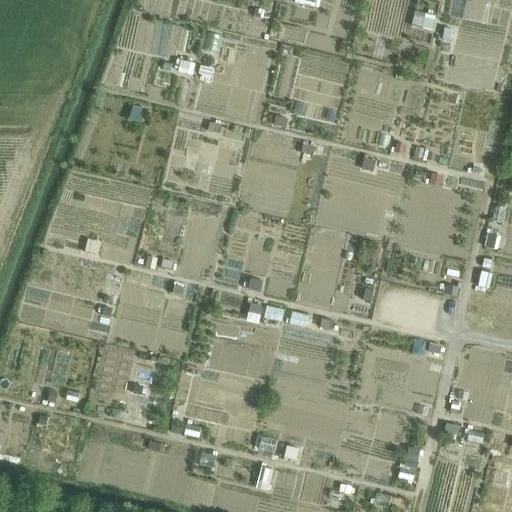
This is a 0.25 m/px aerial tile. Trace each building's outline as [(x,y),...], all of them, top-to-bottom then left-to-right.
[(416,11),(412,26),(423,29),(427,15),(416,11)] [(288,17),(287,26),(306,30),(308,22),(288,17)] [(262,52),(268,28),(230,18),(223,42),(262,52)] [(445,28),(443,39),(452,41),(454,30),(445,28)] [(177,59),(175,68),(179,69),(178,71),(192,75),(195,65),(177,59)] [(201,66),(199,75),(210,77),(212,69),(201,66)] [(133,106),(129,121),(141,123),(144,109),(133,106)] [(276,116),(274,126),(286,129),(288,119),(276,116)] [(209,123),(207,131),(219,134),(221,126),(209,123)] [(302,144),(300,152),(311,155),(313,147),(302,144)] [(429,151),(427,160),(436,162),(438,153),(429,151)] [(363,158),(361,169),(372,171),(374,160),(363,158)] [(432,174),(429,184),(440,187),(442,176),(432,174)] [(488,235),(485,249),(494,251),(497,237),(488,235)] [(88,239),(84,252),(96,255),(99,242),(88,239)] [(148,256),(145,267),(155,269),(157,258),(148,256)] [(482,272),(479,287),(490,289),(493,274),(482,272)] [(251,277),(248,289),(259,292),(263,280),(251,277)] [(174,286),(172,294),(182,296),(183,288),(174,286)] [(449,286),(447,295),(457,298),(459,288),(449,286)] [(365,289),(363,300),(372,302),(374,290),(365,289)] [(475,297),(473,305),(484,307),(486,299),(475,297)] [(251,304),(249,312),(260,315),(262,306),(251,304)] [(104,308),(103,315),(111,317),(112,310),(104,308)] [(323,319),(321,328),(332,331),(334,321),(323,319)] [(78,326),(78,346),(97,346),(97,326),(78,326)] [(430,343),(428,352),(438,354),(441,345),(430,343)] [(49,390),(47,401),(54,403),(56,392),(49,390)] [(453,401),(451,412),(458,414),(461,403),(453,401)] [(135,415),(133,424),(141,426),(143,417),(135,415)] [(173,421),(171,431),(180,433),(182,424),(173,421)] [(447,424),(444,438),(455,440),(458,426),(447,424)] [(284,444),(288,433),(270,427),(266,438),(284,444)] [(151,441),(149,450),(160,452),(162,444),(151,441)] [(287,447),(284,458),(296,461),(299,450),(287,447)] [(262,467),(260,475),(270,478),(273,470),(262,467)] [(341,484),(339,491),(350,494),(351,486),(341,484)]
